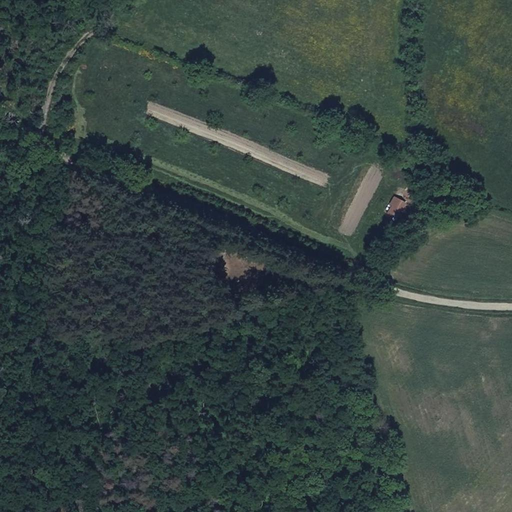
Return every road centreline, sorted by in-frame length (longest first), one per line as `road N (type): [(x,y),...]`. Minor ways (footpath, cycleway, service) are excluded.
road 1 (track): [(0,105),(101,174),(373,286)]
road 2 (track): [(40,136),(64,68),(122,0)]
road 3 (unclassified): [(511,306),(459,305),(373,286)]
